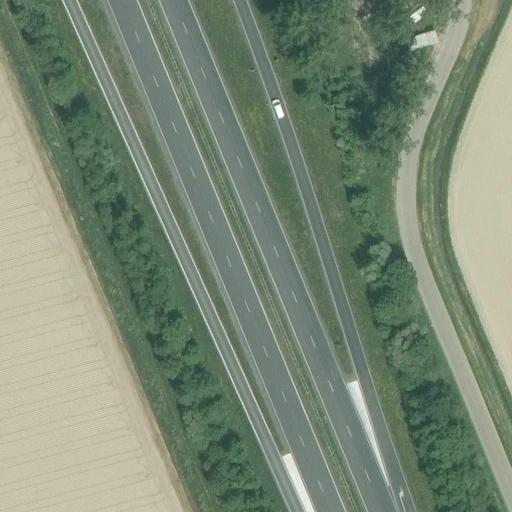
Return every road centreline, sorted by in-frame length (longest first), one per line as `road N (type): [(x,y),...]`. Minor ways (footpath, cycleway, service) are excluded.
road 1 (trunk): [(68,0),(295,511)]
road 2 (trunk): [(380,511),(171,0)]
road 3 (trunk): [(120,0),(329,511)]
road 4 (trunk): [(383,511),(358,377),(305,192),(237,0)]
road 5 (unclassified): [(511,497),(405,218),(408,149),(461,0)]
